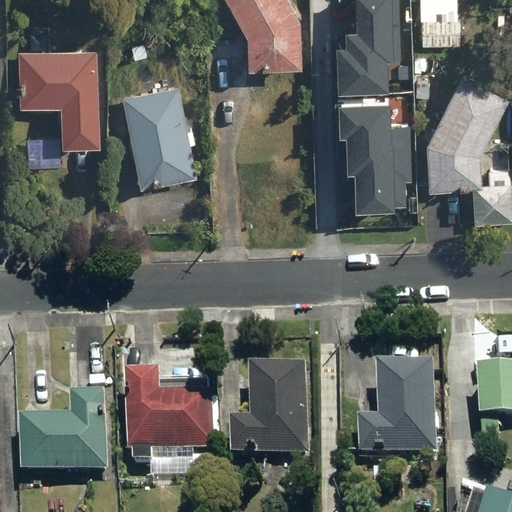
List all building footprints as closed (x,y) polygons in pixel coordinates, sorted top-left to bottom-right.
[(238,0),(258,30),(259,60),(313,59),(310,12),(301,0),(238,0)] [(336,31),(339,86),(390,84),(389,57),(402,56),(400,0),(356,0),(357,25),(346,26),(346,31),(336,31)] [(465,0),(425,0),(426,40),(466,39),(465,0)] [(72,98),(74,137),(112,135),(107,43),(24,48),(27,101),(72,98)] [(490,182),(487,150),(511,102),(511,90),(468,68),(434,139),(435,188),(479,184),(480,220),(511,218),(511,168),(494,169),(494,182),(490,182)] [(186,80),(129,92),(148,182),(205,171),(186,80)] [(391,95),(335,97),(337,156),(348,155),(349,166),(356,166),(357,204),(407,203),(406,178),(413,178),(411,121),(392,122),(391,95)] [(66,131),(33,131),(34,166),(66,165),(66,131)] [(389,366),(388,419),(367,419),(367,456),(443,456),(444,434),(446,365),(389,366)] [(316,367),(262,368),(262,420),(242,419),(240,455),(262,456),(314,458),(316,367)] [(483,381),(486,388),(485,420),(511,420),(511,372),(493,372),(490,378),(483,381)] [(136,373),(137,452),(224,451),(223,395),(172,396),(172,373),(136,373)] [(80,416),(30,418),(32,474),(115,472),(113,393),(80,394),(80,416)] [(401,470),(379,470),(379,487),(401,487),(401,470)] [(511,511),(511,498),(499,494),(492,511),(511,511)]
